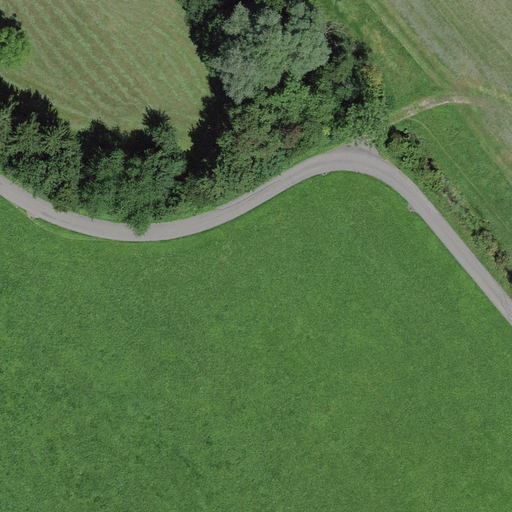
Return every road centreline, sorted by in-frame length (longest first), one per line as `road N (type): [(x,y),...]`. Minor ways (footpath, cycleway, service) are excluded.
road 1 (unclassified): [(0,182),(79,227),(134,235),(189,228),(328,161),(377,166),(511,315)]
road 2 (track): [(352,160),(391,123),(425,105),(454,98),(511,113)]
